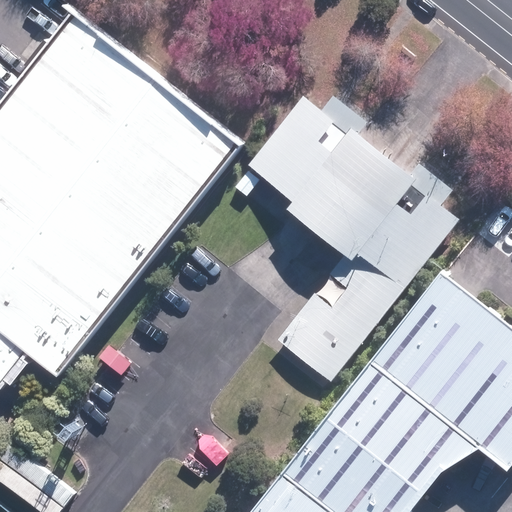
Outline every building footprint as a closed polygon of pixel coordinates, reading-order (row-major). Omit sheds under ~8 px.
[(254,144),(85,11),(0,119),(0,391),(8,398),(38,360),(67,382),(232,172),(254,144)] [(383,157),(306,97),(252,166),(295,200),(289,208),(322,235),(345,252),(278,338),(334,382),(463,219),(445,205),(457,189),(419,160),(407,176),(383,157)] [(511,472),(511,323),(444,271),(254,511),(424,511),(474,450),(508,477),(511,472)] [(210,419),(195,435),(223,460),(238,444),(210,419)] [(2,461),(62,509),(76,492),(16,444),(2,461)] [(199,452),(186,466),(205,485),(219,471),(199,452)] [(59,511),(62,509),(2,461),(0,463),(0,480),(39,511),(59,511)]
